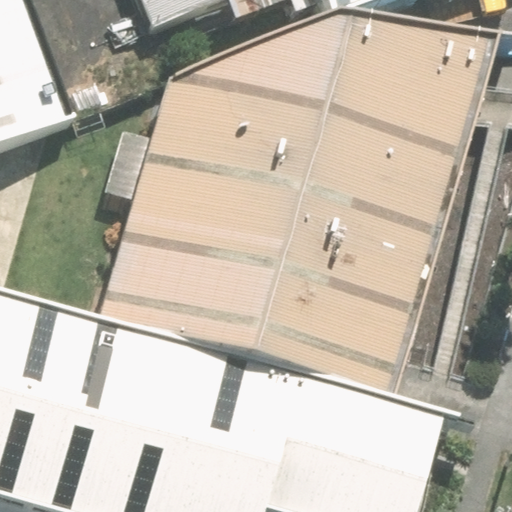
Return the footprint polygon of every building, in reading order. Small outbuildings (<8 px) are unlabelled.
[(0,0),(0,150),(70,125),(24,0),(0,0)] [(136,0),(150,35),(244,0),(136,0)] [(311,0),(322,29),(399,0),(311,0)] [(378,414),(481,51),(316,36),(157,98),(89,334),(378,414)] [(89,334),(0,310),(0,511),(406,511),(430,428),(378,414),(89,334)]
